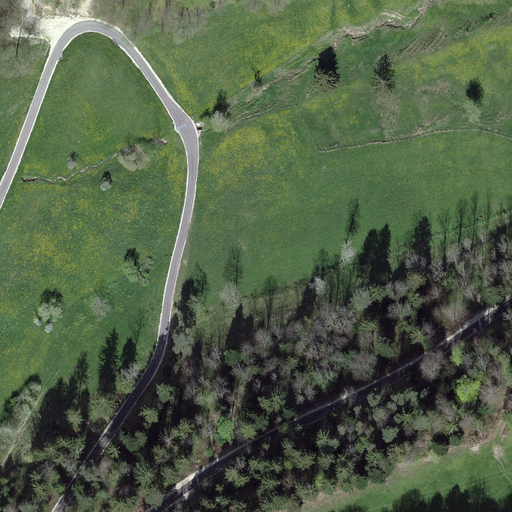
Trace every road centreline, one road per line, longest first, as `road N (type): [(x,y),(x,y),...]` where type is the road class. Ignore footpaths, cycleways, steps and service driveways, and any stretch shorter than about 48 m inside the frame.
road 1 (unclassified): [(0,195),(55,52),(80,27),(119,37),(192,150),(190,198),(156,359),(57,511)]
road 2 (unclassified): [(156,511),(243,451),(398,375),(511,303)]
